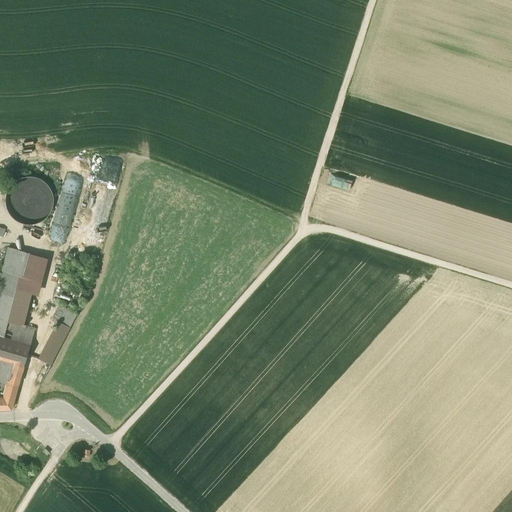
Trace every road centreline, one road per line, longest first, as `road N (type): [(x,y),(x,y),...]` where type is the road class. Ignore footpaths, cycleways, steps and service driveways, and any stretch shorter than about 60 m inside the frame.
road 1 (unclassified): [(511,284),(323,227),(307,229),(108,445)]
road 2 (track): [(301,220),(133,149),(0,167)]
road 3 (track): [(307,229),(301,220),(371,0)]
